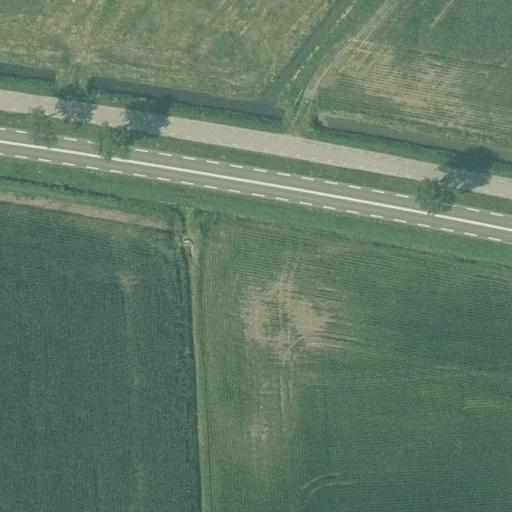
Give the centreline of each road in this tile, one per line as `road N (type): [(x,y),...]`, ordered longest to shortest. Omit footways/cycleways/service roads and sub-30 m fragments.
road 1 (primary): [(511,236),(228,176),(0,144)]
road 2 (unclassified): [(0,102),(227,133),(511,193)]
